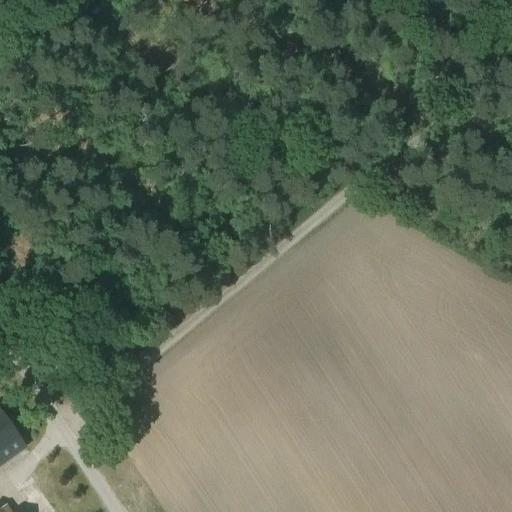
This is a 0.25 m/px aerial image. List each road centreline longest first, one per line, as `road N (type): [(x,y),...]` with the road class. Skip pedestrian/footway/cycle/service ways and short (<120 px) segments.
road 1 (track): [(63,423),(511,50)]
road 2 (unclassified): [(0,327),(121,511)]
